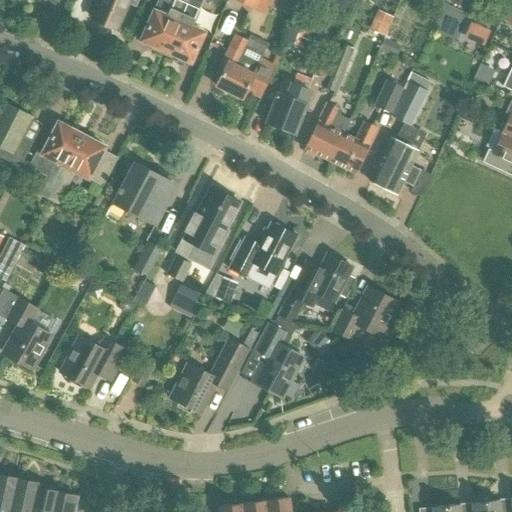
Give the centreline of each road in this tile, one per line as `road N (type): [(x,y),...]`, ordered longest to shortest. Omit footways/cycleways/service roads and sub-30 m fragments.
road 1 (residential): [(479,309),(391,237),(296,181),(0,41)]
road 2 (tertiary): [(385,419),(255,459),(209,464),(123,451)]
road 3 (tertiary): [(123,451),(0,412)]
road 4 (tertiary): [(506,413),(385,419)]
